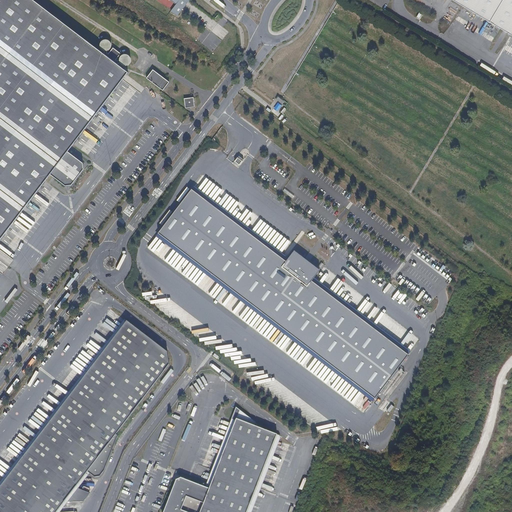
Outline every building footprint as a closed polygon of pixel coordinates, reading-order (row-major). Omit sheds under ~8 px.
[(31,0),(0,0),(0,238),(127,73),(31,0)] [(185,4),(187,0),(173,0),(178,3),(172,10),(178,14),(186,4),(185,4)] [(511,0),(447,0),(511,38),(511,0)] [(153,70),(146,78),(162,90),(169,82),(153,70)] [(184,98),(185,108),(195,107),(194,97),(184,98)] [(93,124),(97,127),(103,120),(96,115),(93,119),(96,121),(93,124)] [(238,156),(234,162),(239,165),(243,160),(238,156)] [(190,190),(156,235),(374,401),(408,356),(311,282),(318,272),(293,253),(285,263),(190,190)] [(0,511),(56,511),(168,366),(167,352),(127,322),(0,488),(0,511)] [(247,511),(277,436),(236,408),(205,488),(177,478),(164,511),(247,511)]
